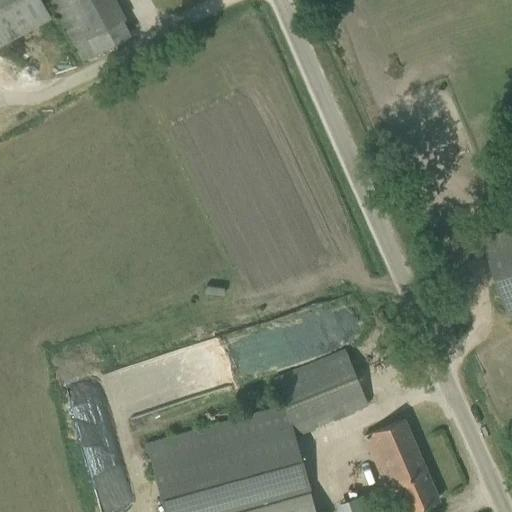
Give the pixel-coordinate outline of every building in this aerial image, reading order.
[(39,0),(0,0),(0,48),(51,20),(39,0)] [(55,0),(89,60),(135,35),(115,0),(55,0)] [(509,315),(511,313),(511,227),(482,239),(509,315)] [(280,405),(145,443),(163,511),(314,511),(310,496),(293,435),(366,405),(343,349),(274,377),(273,378),(280,405)] [(406,511),(438,499),(403,419),(363,436),(387,491),(396,488),(406,511)]
